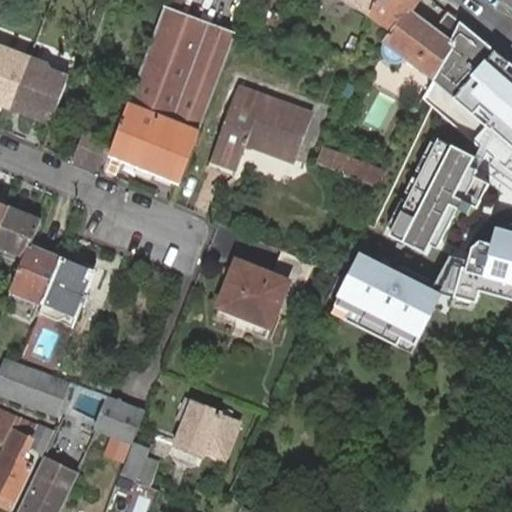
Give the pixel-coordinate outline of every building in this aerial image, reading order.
[(179,12),(183,0),(165,0),(163,7),(179,12)] [(356,0),(376,13),(376,10),(377,0),(356,0)] [(409,62),(433,82),(456,46),(450,41),(461,24),(448,13),(434,31),(412,13),(422,0),(377,0),(376,10),(401,28),(392,39),(390,43),(391,50),(394,56),(399,59),(404,59),(407,61),(409,62)] [(198,131),(235,33),(179,12),(163,7),(127,104),(198,131)] [(511,61),(461,24),(450,41),(456,46),(433,82),(424,100),(479,145),(472,158),(438,141),(391,236),(435,257),(463,202),(477,209),(488,186),(474,180),(482,163),(479,161),(485,150),(505,166),(511,171),(511,233),(495,229),(484,267),(450,258),(431,292),(358,255),(327,315),(412,358),(437,310),(447,315),(455,299),(474,304),(477,294),(511,303),(511,61)] [(30,59),(0,46),(0,105),(11,110),(30,59)] [(30,59),(11,110),(27,117),(29,112),(35,115),(33,120),(50,127),(69,75),(30,59)] [(312,114),(241,86),(212,161),(235,170),(246,143),(293,162),(312,114)] [(111,152),(179,181),(198,131),(127,104),(111,152)] [(384,181),(389,171),(326,146),(321,160),(358,175),(359,172),(384,181)] [(0,228),(9,205),(0,200),(0,228)] [(41,219),(9,205),(0,228),(0,242),(27,254),(32,243),(41,219)] [(0,242),(0,251),(24,262),(27,254),(0,242)] [(32,243),(27,254),(24,262),(15,286),(48,301),(66,257),(32,243)] [(92,269),(66,257),(48,301),(79,314),(91,285),(86,283),(92,269)] [(245,276),(251,264),(243,260),(238,272),(245,276)] [(224,305),(275,328),(295,283),(251,264),(245,276),(238,272),(224,305)] [(97,270),(92,269),(86,283),(91,285),(97,270)] [(48,301),(15,286),(12,293),(46,308),(48,301)] [(79,314),(48,301),(46,308),(44,313),(73,325),(79,314)] [(224,305),(218,318),(270,341),(275,328),(224,305)] [(333,369),(345,340),(321,331),(310,360),(333,369)] [(72,378),(6,353),(0,368),(0,396),(56,418),(70,384),(72,378)] [(367,363),(362,375),(392,388),(397,376),(367,363)] [(77,366),(72,378),(70,384),(108,397),(115,380),(77,366)] [(145,411),(108,397),(95,428),(104,431),(133,442),(145,411)] [(223,416),(189,400),(185,409),(190,411),(175,443),(205,457),(207,451),(226,460),(241,428),(222,420),(223,416)] [(0,409),(0,442),(5,445),(13,428),(19,418),(0,409)] [(26,421),(19,418),(13,428),(50,445),(56,432),(26,421)] [(15,434),(0,465),(0,494),(16,503),(35,466),(24,460),(32,442),(15,434)] [(133,442),(120,476),(137,483),(151,450),(133,442)] [(44,458),(17,511),(60,511),(78,475),(44,458)] [(11,511),(16,503),(0,494),(0,506),(9,511),(11,511)]
